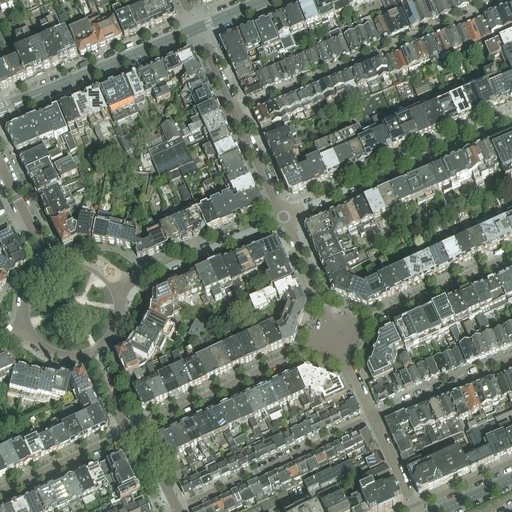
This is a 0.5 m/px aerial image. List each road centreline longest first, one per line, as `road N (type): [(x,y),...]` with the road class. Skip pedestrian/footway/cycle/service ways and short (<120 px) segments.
road 1 (residential): [(24,327),(52,354),(91,351),(112,327),(113,291),(282,217)]
road 2 (residential): [(235,111),(511,0)]
road 3 (residential): [(282,217),(511,117)]
road 4 (residential): [(126,436),(336,336)]
road 5 (residential): [(176,509),(372,418)]
road 6 (residential): [(336,336),(511,255)]
road 7 (residential): [(0,163),(51,264),(27,285),(24,327)]
road 8 (tertiary): [(30,97),(197,29)]
road 9 (residential): [(511,360),(372,418)]
road 10 (residential): [(0,494),(126,436)]
road 11 (residential): [(336,336),(282,217)]
